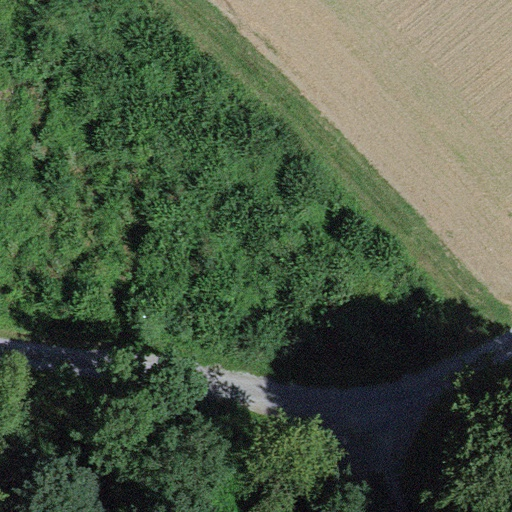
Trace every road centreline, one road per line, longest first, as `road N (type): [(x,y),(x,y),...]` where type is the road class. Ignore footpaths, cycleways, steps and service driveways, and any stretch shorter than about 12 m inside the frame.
road 1 (track): [(366,414),(0,351)]
road 2 (track): [(366,414),(511,340)]
